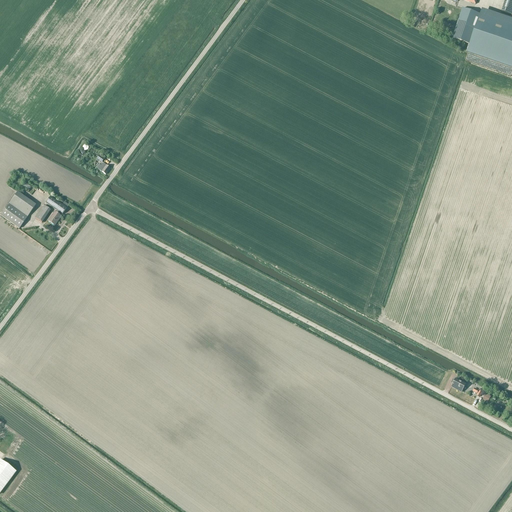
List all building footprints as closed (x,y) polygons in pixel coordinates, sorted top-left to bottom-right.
[(511,12),(511,0),(505,0),(501,12),(511,15),(511,12)] [(462,9),(452,39),(469,45),(479,15),(462,9)] [(511,25),(480,14),(467,52),(511,67),(511,25)] [(97,166),(96,168),(106,175),(110,169),(102,163),(99,168),(97,166)] [(19,229),(36,205),(17,192),(0,216),(19,229)] [(69,206),(64,202),(62,205),(50,197),(45,204),(56,211),(55,212),(54,212),(48,221),(55,226),(61,217),(57,214),(59,213),(63,215),(69,206)] [(42,223),(51,211),(44,206),(35,218),(42,223)] [(466,385),(456,380),(455,381),(453,380),(451,384),(453,385),(452,387),(461,392),(466,385)] [(479,397),(482,392),(474,388),(473,390),(473,391),(477,394),(476,396),(479,397)] [(0,493),(16,472),(0,460),(0,459),(0,493)]
